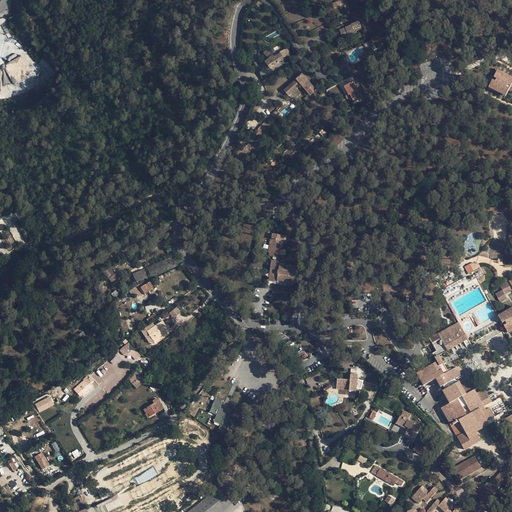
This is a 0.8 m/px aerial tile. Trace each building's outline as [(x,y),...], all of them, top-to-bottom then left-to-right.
[(334,9),(342,5),(339,0),(332,4),(334,9)] [(348,36),(355,34),(353,30),(353,29),(360,26),(359,22),(351,25),(351,26),(345,28),(340,31),(343,38),(348,36)] [(311,53),(318,49),(314,43),(307,48),(311,53)] [(280,60),(290,54),(287,48),(279,52),(280,53),(273,57),(267,50),(263,53),(268,59),(272,64),(268,66),(265,69),(267,71),(278,62),(278,61),(280,60)] [(20,76),(22,66),(21,56),(5,66),(4,64),(0,65),(0,67),(0,68),(0,85),(3,87),(13,84),(20,76)] [(511,85),(511,83),(511,77),(497,70),(494,77),(496,78),(508,84),(511,85)] [(288,96),(301,85),(307,91),(312,86),(302,75),(284,91),(288,96)] [(508,84),(496,78),(495,82),(506,88),(508,84)] [(509,89),(506,88),(495,82),(492,80),(488,88),(505,96),(509,89)] [(359,94),(353,82),(344,87),(348,95),(350,95),(352,98),(354,103),(360,99),(358,95),(359,94)] [(310,95),(316,90),(312,86),(307,91),(310,95)] [(281,249),(282,235),(272,234),(271,239),(270,239),(268,253),(269,253),(268,256),(277,257),(277,254),(286,255),(287,250),(281,249)] [(175,255),(146,268),(151,278),(179,265),(175,255)] [(276,282),(278,261),(271,260),(268,281),(276,282)] [(475,265),(474,264),(474,263),(470,265),(465,268),(469,275),(475,272),(474,271),(481,267),(478,263),(475,265)] [(296,283),(298,267),(279,264),(278,270),(277,275),(278,275),(277,281),(296,283)] [(103,273),(112,283),(121,275),(112,266),(107,269),(103,273)] [(133,274),(136,282),(147,278),(144,269),(133,274)] [(99,280),(93,289),(98,292),(104,284),(99,280)] [(511,291),(507,281),(500,285),(502,290),(495,294),(500,303),(507,299),(505,295),(511,291)] [(153,288),(149,282),(144,285),(148,291),(153,288)] [(148,291),(144,285),(139,288),(143,294),(148,291)] [(89,287),(85,292),(91,296),(94,291),(89,287)] [(137,297),(141,295),(136,287),(132,289),(137,297)] [(173,318),(181,312),(176,307),(169,312),(173,318)] [(511,307),(498,316),(501,321),(502,323),(505,322),(511,317),(511,307)] [(149,323),(158,318),(155,314),(147,320),(149,323)] [(163,321),(147,332),(153,341),(160,336),(159,335),(160,334),(168,329),(163,321)] [(447,351),(468,339),(458,322),(438,334),(440,338),(447,351)] [(87,337),(83,332),(78,336),(82,341),(87,337)] [(440,338),(438,334),(429,338),(432,343),(440,338)] [(135,360),(141,355),(128,342),(120,350),(127,358),(130,355),(135,360)] [(440,387),(462,375),(457,367),(445,374),(440,365),(444,363),(439,355),(434,357),(437,361),(416,373),(423,386),(435,379),(440,387)] [(128,380),(136,389),(142,383),(140,381),(143,377),(138,371),(128,380)] [(350,380),(337,379),(336,389),(349,390),(349,391),(356,391),(357,380),(357,374),(350,374),(350,380)] [(484,407),(492,402),(485,388),(476,393),(474,390),(478,387),(474,378),(461,385),(459,381),(442,391),(449,403),(441,408),(450,425),(453,423),(458,420),(459,421),(453,425),(450,426),(456,437),(457,436),(464,450),(481,440),(476,432),(489,425),(487,421),(495,416),(490,408),(486,410),(484,407)] [(379,386),(362,380),(362,381),(360,389),(377,395),(379,386)] [(91,388),(86,382),(78,389),(84,395),(91,388)] [(333,390),(330,384),(323,389),(327,395),(333,390)] [(39,412),(53,405),(49,398),(35,405),(39,412)] [(223,401),(215,398),(210,412),(216,415),(214,422),(220,425),(218,432),(225,435),(232,420),(224,418),(227,410),(220,408),(223,401)] [(162,408),(157,399),(153,401),(154,403),(144,410),(146,413),(148,412),(150,416),(162,408)] [(417,433),(420,426),(407,420),(400,417),(396,424),(404,427),(404,426),(408,428),(405,434),(412,437),(415,431),(417,433)] [(51,444),(56,452),(60,450),(56,442),(51,444)] [(416,443),(413,451),(421,453),(424,446),(416,443)] [(77,449),(71,452),(75,458),(80,455),(77,449)] [(41,452),(34,457),(43,470),(47,467),(44,461),(46,460),(41,452)] [(364,464),(367,459),(360,455),(357,460),(364,464)] [(459,481),(481,468),(474,456),(452,468),(459,481)] [(376,475),(380,468),(375,465),(371,473),(376,475)] [(508,480),(511,475),(511,467),(509,465),(501,473),(500,472),(495,478),(501,484),(502,485),(508,479),(508,480)] [(154,468),(135,477),(138,484),(158,475),(154,468)] [(390,483),(391,480),(395,483),(396,482),(398,478),(380,468),(376,475),(382,479),(386,481),(389,483),(390,483)] [(4,475),(0,476),(0,484),(1,487),(9,482),(4,475)] [(493,494),(501,484),(495,478),(494,477),(488,483),(487,482),(484,486),(489,491),(484,496),(493,504),(498,498),(493,494)] [(427,503),(438,490),(434,486),(429,492),(422,485),(411,498),(419,504),(423,499),(427,503)] [(217,488),(187,511),(221,511),(230,505),(217,488)] [(81,495),(72,498),(77,511),(86,508),(81,495)] [(391,505),(395,500),(388,496),(385,501),(391,505)] [(445,511),(449,509),(453,504),(445,497),(441,502),(438,499),(427,511),(432,511),(438,506),(444,511),(445,511)] [(107,511),(105,507),(102,502),(92,507),(95,511),(107,511)]
